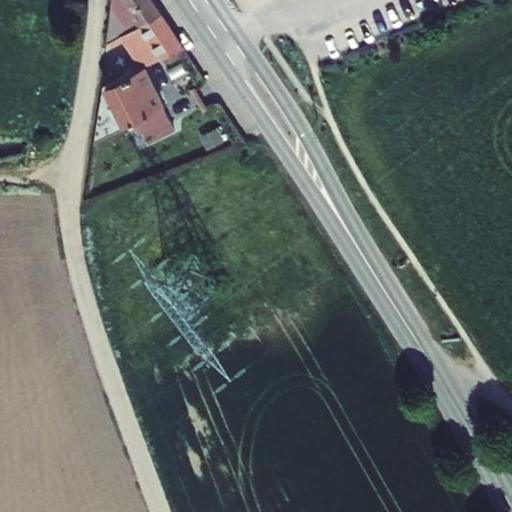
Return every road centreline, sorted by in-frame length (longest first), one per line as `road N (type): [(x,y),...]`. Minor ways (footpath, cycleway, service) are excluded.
road 1 (track): [(98,0),(69,177),(71,235),(161,511)]
road 2 (secondary): [(180,0),(377,278)]
road 3 (secondary): [(377,278),(311,148),(215,0)]
road 4 (secondary): [(377,278),(511,508)]
